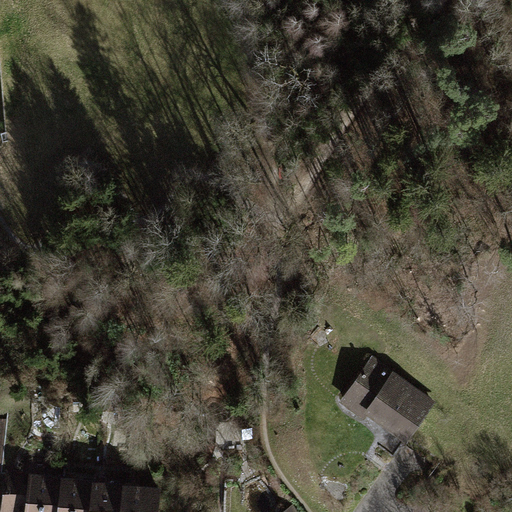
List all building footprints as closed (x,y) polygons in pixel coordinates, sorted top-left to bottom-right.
[(408,440),(433,406),(373,362),(345,401),(364,415),(367,411),(408,440)] [(60,511),(66,474),(31,469),(30,475),(25,511),(60,511)] [(25,511),(30,475),(11,472),(5,511),(25,511)] [(91,511),(96,478),(66,474),(60,511),(91,511)] [(122,511),(126,482),(96,478),(91,511),(122,511)] [(158,511),(162,483),(127,478),(126,482),(122,511),(158,511)]
